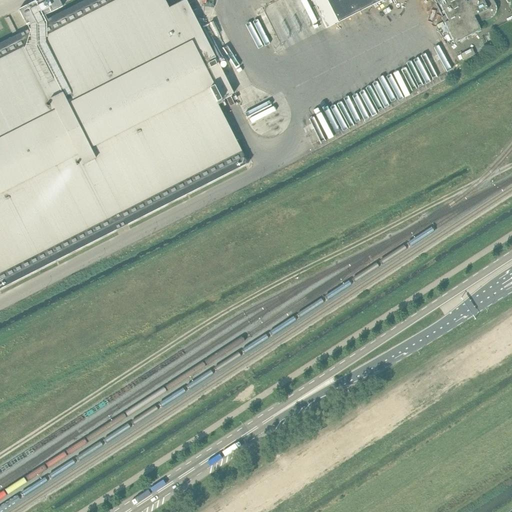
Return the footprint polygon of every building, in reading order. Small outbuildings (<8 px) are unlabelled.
[(169,9),(164,0),(86,0),(0,44),(0,289),(247,164),(209,89),(213,86),(221,100),(233,94),(186,0),(169,9)] [(26,25),(62,7),(58,0),(38,0),(18,10),(26,25)] [(338,23),(325,0),(311,0),(326,29),(338,23)] [(325,0),(338,23),(383,0),(325,0)] [(443,0),(438,2),(445,16),(441,18),(454,44),(480,30),(477,24),(484,20),(485,22),(491,19),(492,18),(493,17),(494,16),(495,16),(495,15),(496,14),(496,13),(496,12),(496,10),(496,9),(496,8),(496,7),(495,6),(492,0),(443,0)] [(463,60),(475,54),(472,49),(460,55),(463,60)]
